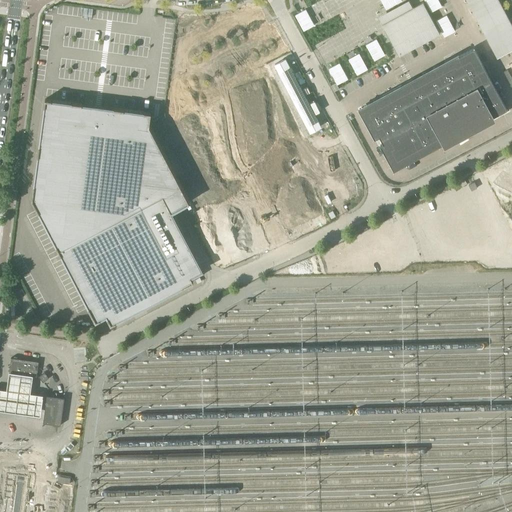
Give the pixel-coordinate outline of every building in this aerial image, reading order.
[(441,34),(424,1),(413,6),(409,0),(407,0),(379,14),(399,54),(441,34)] [(466,0),(497,58),(511,49),(511,26),(498,0),(466,0)] [(81,8),(43,6),(40,34),(48,35),(48,39),(49,39),(50,34),(67,35),(67,28),(72,29),(73,21),(76,21),(76,15),(81,15),(81,8)] [(52,49),(51,41),(39,42),(40,51),(52,49)] [(401,85),(382,96),(358,109),(374,139),(379,136),(383,143),(380,145),(393,170),(444,143),(445,144),(455,139),(483,124),(493,118),(492,117),(506,109),(473,48),(459,56),(458,54),(401,85)] [(336,83),(330,86),(334,92),(339,89),(336,83)] [(165,123),(204,214),(251,194),(253,199),(280,187),(276,178),(291,172),(254,85),(165,123)] [(38,150),(32,199),(56,246),(89,310),(95,321),(106,316),(111,324),(135,311),(182,287),(193,281),(191,277),(202,271),(199,265),(196,258),(172,211),(181,207),(189,203),(189,202),(174,175),(170,166),(152,132),(149,126),(150,120),(150,113),(114,108),(113,111),(81,106),(82,104),(72,103),(45,99),(38,150)] [(511,195),(487,207),(476,182),(412,210),(434,260),(501,230),(511,225),(511,195)] [(358,241),(367,237),(365,233),(357,237),(358,241)] [(9,373),(36,377),(39,361),(11,358),(9,373)] [(29,391),(32,374),(9,371),(7,388),(0,387),(0,408),(40,414),(42,393),(29,391)] [(38,377),(43,382),(49,378),(44,372),(38,377)] [(43,423),(51,424),(60,425),(64,398),(55,397),(47,395),(43,423)] [(24,511),(26,495),(27,489),(32,490),(33,487),(34,485),(34,482),(34,479),(34,477),(34,474),(31,474),(28,473),(28,476),(25,476),(21,476),(9,474),(6,474),(6,476),(4,486),(3,499),(5,499),(4,505),(3,511),(24,511)]
